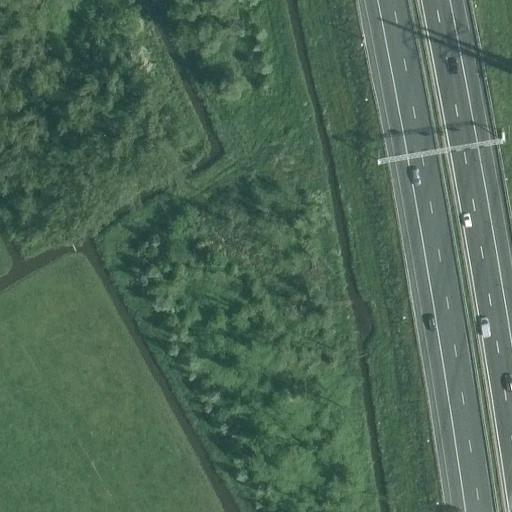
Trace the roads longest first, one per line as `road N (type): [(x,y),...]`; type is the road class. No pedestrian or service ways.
road 1 (motorway): [(382,0),(469,511)]
road 2 (motorway): [(511,397),(441,0)]
